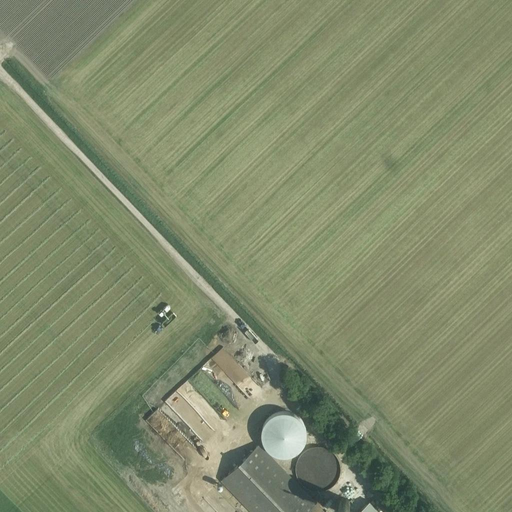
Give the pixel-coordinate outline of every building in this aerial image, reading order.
[(263,392),(225,353),(214,364),(251,403),(263,392)] [(192,387),(212,408),(223,397),(203,376),(192,387)] [(302,447),(303,447),(304,445),(305,443),(306,440),(307,438),(307,436),(307,433),(307,431),(307,428),(306,426),(305,424),(304,422),(303,420),(301,418),(299,416),(298,415),(296,413),(293,412),(291,411),(289,411),(287,410),(284,410),(282,410),(279,411),(277,411),(275,412),(273,413),(271,415),(269,416),(267,418),(266,420),(264,422),(263,424),(262,426),(262,428),(261,431),(261,433),(261,436),(262,438),(262,440),(263,442),(264,445),(266,447),(267,449),(269,450),(271,452),(273,453),(275,454),(277,455),(279,456),(281,456),(284,456),(286,456),(289,456),(291,455),(293,454),(295,453),(297,452),(299,451),(301,449),(302,447)] [(324,511),(259,444),(222,480),(251,511),(324,511)] [(357,511),(379,511),(369,501),(357,511)]
